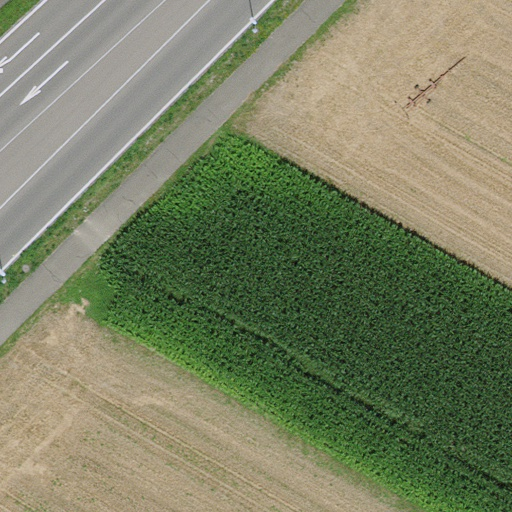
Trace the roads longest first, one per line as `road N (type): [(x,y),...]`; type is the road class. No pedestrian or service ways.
road 1 (track): [(328,0),(0,327)]
road 2 (primary): [(0,239),(240,0)]
road 3 (primary): [(119,0),(0,114)]
